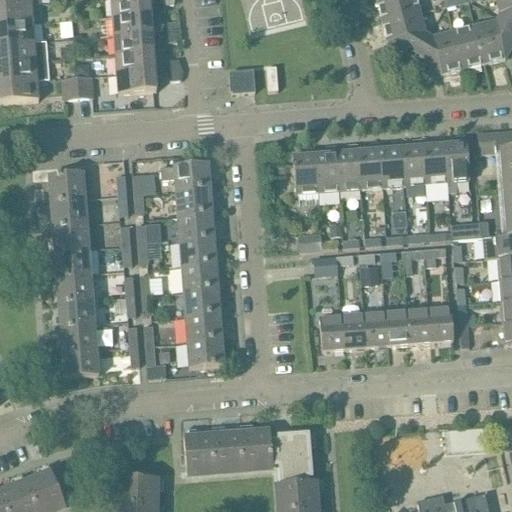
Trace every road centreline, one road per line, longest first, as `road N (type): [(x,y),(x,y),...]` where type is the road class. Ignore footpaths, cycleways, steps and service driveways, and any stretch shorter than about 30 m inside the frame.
road 1 (residential): [(259,394),(239,123)]
road 2 (residential): [(0,437),(94,407),(259,394)]
road 3 (residential): [(259,394),(511,375)]
road 4 (unclassified): [(0,148),(34,137),(194,126)]
road 5 (unclassified): [(368,113),(511,103)]
road 6 (unclassified): [(239,123),(368,113)]
road 7 (residential): [(194,126),(186,0)]
